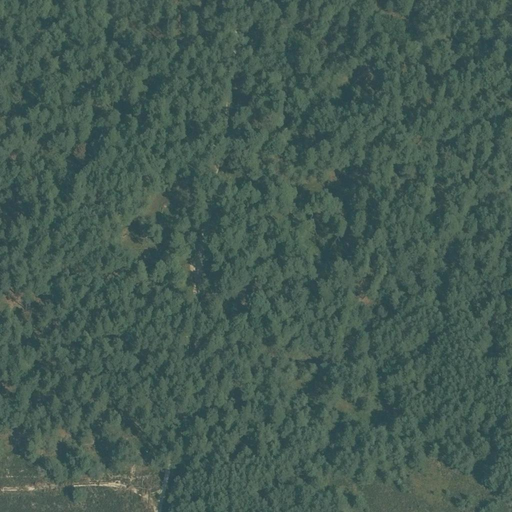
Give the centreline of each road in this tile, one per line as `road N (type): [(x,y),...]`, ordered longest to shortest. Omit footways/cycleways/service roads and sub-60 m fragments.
road 1 (track): [(240,0),(157,511)]
road 2 (unknown): [(158,508),(118,485),(0,488)]
